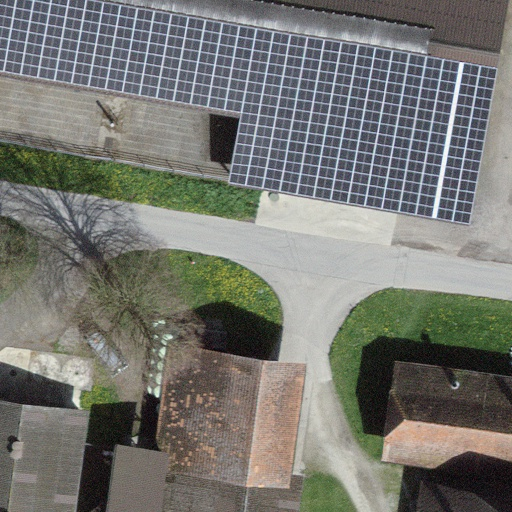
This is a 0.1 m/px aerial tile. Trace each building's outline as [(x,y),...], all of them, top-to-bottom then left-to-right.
[(494,0),(0,0),(0,60),(297,111),(287,171),(460,200),(494,0)] [(252,464),(265,364),(178,352),(167,439),(125,433),(114,511),(295,511),(301,471),(252,464)] [(511,388),(409,375),(400,443),(511,457),(511,388)] [(0,511),(65,511),(80,411),(0,399),(0,511)] [(511,511),(511,505),(420,493),(418,509),(440,511),(511,511)]
